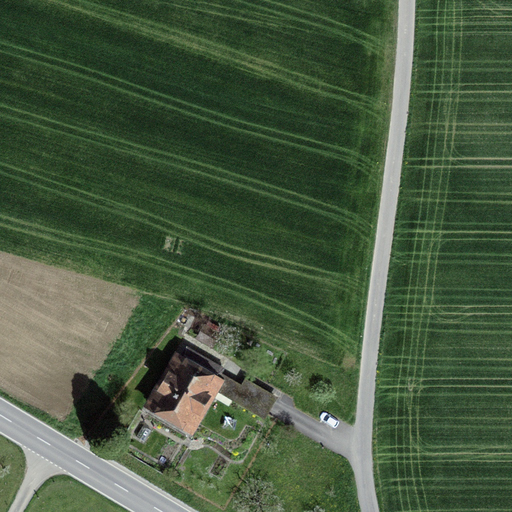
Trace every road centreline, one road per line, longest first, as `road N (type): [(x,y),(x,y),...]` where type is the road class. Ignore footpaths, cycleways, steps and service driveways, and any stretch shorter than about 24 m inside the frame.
road 1 (unclassified): [(368,511),(364,413),(404,0)]
road 2 (tertiary): [(157,511),(0,415)]
